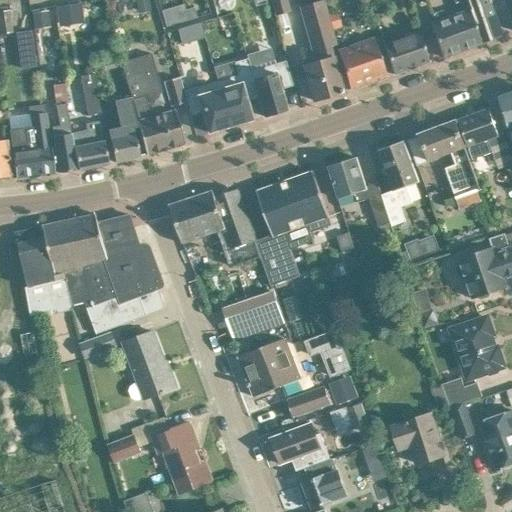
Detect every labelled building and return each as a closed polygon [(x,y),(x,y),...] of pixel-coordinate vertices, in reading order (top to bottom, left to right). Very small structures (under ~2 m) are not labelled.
[(147,0),(135,0),(137,9),(149,7),(147,0)] [(269,0),(274,16),(290,11),(286,0),(269,0)] [(459,2),(463,12),(430,24),(442,57),(481,43),(472,16),(467,0),(455,0),(456,3),(459,2)] [(481,43),(502,35),(489,0),(467,0),(472,16),(481,43)] [(332,29),(331,30),(327,14),(327,13),(324,1),(298,8),(307,39),(309,39),(316,63),(304,66),(313,100),(342,92),(329,45),(336,43),(332,30),(332,29)] [(80,3),(56,7),(58,22),(82,18),(80,3)] [(193,7),(184,10),(188,20),(197,18),(193,7)] [(184,10),(176,12),(179,23),(188,20),(184,10)] [(0,33),(11,32),(9,11),(0,11),(0,33)] [(48,11),(31,13),(33,28),(49,26),(48,11)] [(341,27),(337,12),(328,15),(332,29),(332,30),(341,27)] [(184,27),(177,29),(182,45),(189,43),(184,27)] [(31,31),(15,33),(19,68),(36,66),(31,31)] [(382,44),(393,74),(429,62),(418,32),(382,44)] [(373,38),(336,51),(350,90),(386,77),(373,38)] [(123,61),(125,71),(139,120),(136,121),(138,128),(146,156),(185,145),(174,108),(151,115),(145,96),(162,91),(151,53),(123,61)] [(117,57),(103,62),(105,71),(120,66),(117,57)] [(246,101),(258,97),(251,71),(247,58),(234,62),(237,75),(217,81),(230,126),(235,125),(252,120),(246,101)] [(292,86),(285,61),(251,71),(258,97),(263,116),(286,110),(280,89),(292,86)] [(87,115),(102,112),(94,73),(80,76),(87,115)] [(164,81),(171,105),(184,102),(177,77),(164,81)] [(230,126),(217,81),(183,91),(191,116),(202,112),(209,133),(230,126)] [(58,173),(78,170),(74,148),(72,133),(67,105),(68,105),(65,84),(53,86),(60,136),(53,137),(58,173)] [(511,91),(498,97),(500,102),(510,130),(511,129),(511,91)] [(115,162),(141,156),(134,129),(138,128),(136,121),(129,97),(113,100),(119,127),(108,130),(115,162)] [(31,128),(23,129),(9,130),(16,179),(55,174),(51,147),(50,147),(46,114),(45,114),(44,105),(28,107),(31,128)] [(458,120),(472,160),(493,152),(488,139),(499,135),(489,109),(458,120)] [(456,199),(481,190),(456,121),(419,135),(428,161),(451,152),(456,165),(446,168),(456,199)] [(74,148),(78,170),(108,163),(104,142),(103,142),(98,122),(86,125),(87,130),(72,133),(74,148)] [(383,199),(392,227),(406,221),(401,207),(413,203),(407,187),(420,182),(404,141),(378,150),(393,191),(381,195),(383,199)] [(0,179),(5,179),(7,176),(10,175),(8,155),(6,142),(0,142),(0,179)] [(356,203),(370,199),(357,157),(328,166),(338,199),(354,194),(356,203)] [(257,240),(255,241),(261,256),(271,286),(300,276),(291,249),(312,241),(309,233),(332,225),(313,171),(257,192),(274,241),(259,247),(257,240)] [(230,266),(261,256),(255,241),(256,241),(255,240),(255,241),(237,189),(214,197),(213,191),(170,206),(182,244),(218,232),(230,266)] [(392,227),(383,199),(370,202),(377,226),(379,225),(383,235),(393,232),(392,227)] [(164,285),(153,251),(143,254),(132,216),(100,223),(98,214),(45,224),(47,235),(19,241),(28,284),(25,285),(32,313),(50,309),(51,313),(72,308),(71,305),(90,301),(91,305),(85,307),(94,334),(161,312),(163,310),(164,309),(164,308),(164,306),(159,291),(161,291),(162,290),(163,289),(164,289),(164,288),(164,285)] [(423,251),(451,242),(446,227),(418,236),(423,251)] [(354,248),(349,233),(337,236),(342,252),(354,248)] [(494,291),(501,289),(507,287),(505,280),(511,277),(511,253),(506,236),(505,233),(489,239),(493,248),(460,259),(461,263),(458,264),(456,269),(459,277),(464,279),(466,278),(473,298),(494,291)] [(418,239),(404,244),(410,261),(424,256),(419,241),(418,239)] [(465,380),(485,373),(504,367),(498,348),(495,348),(491,337),(494,336),(487,317),(448,331),(465,380)] [(351,371),(336,330),(303,342),(309,358),(320,354),(330,379),(351,371)] [(124,342),(138,381),(134,382),(130,385),(128,390),(131,398),(135,400),(141,400),(145,398),(145,400),(166,393),(165,392),(177,387),(171,370),(168,371),(165,363),(153,331),(124,342)] [(86,358),(116,347),(111,333),(81,344),(86,358)] [(301,379),(285,338),(238,357),(249,383),(247,384),(248,387),(250,387),(254,397),(301,379)] [(461,377),(441,383),(447,398),(451,407),(482,396),(477,381),(464,386),(461,377)] [(52,379),(46,382),(46,388),(52,391),(57,388),(57,382),(52,379)] [(349,379),(331,385),(339,407),(357,401),(349,379)] [(325,387),(301,396),(287,401),(293,417),(331,403),(325,387)] [(362,402),(347,408),(354,429),(369,424),(362,402)] [(465,405),(452,410),(461,438),(475,433),(465,405)] [(511,463),(511,412),(477,425),(484,443),(488,441),(497,469),(511,463)] [(444,454),(430,415),(393,427),(400,448),(411,445),(417,463),(444,454)] [(200,465),(194,449),(193,450),(191,442),(197,440),(190,423),(153,436),(159,454),(164,452),(180,493),(212,481),(205,463),(200,465)] [(297,471),(304,468),(331,459),(326,446),(321,448),(312,423),(271,438),(281,464),(292,460),(297,471)] [(142,451),(135,435),(108,445),(114,462),(140,452),(142,451)] [(376,446),(362,450),(366,461),(380,457),(377,449),(376,446)] [(304,468),(309,481),(303,483),(312,508),(346,496),(339,477),(338,471),(333,458),(331,459),(304,468)] [(18,511),(81,511),(70,475),(32,486),(34,491),(15,497),(18,511)] [(154,511),(146,492),(124,501),(128,511),(154,511)]
